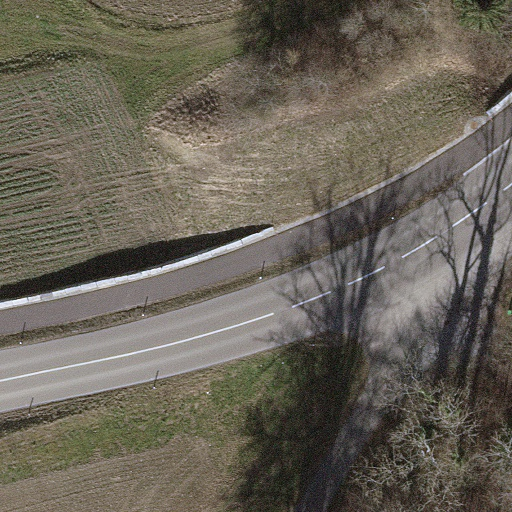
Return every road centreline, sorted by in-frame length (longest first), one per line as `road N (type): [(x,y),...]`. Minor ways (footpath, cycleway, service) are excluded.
road 1 (secondary): [(511,189),(435,244),(317,300),(0,385)]
road 2 (track): [(454,293),(315,511)]
